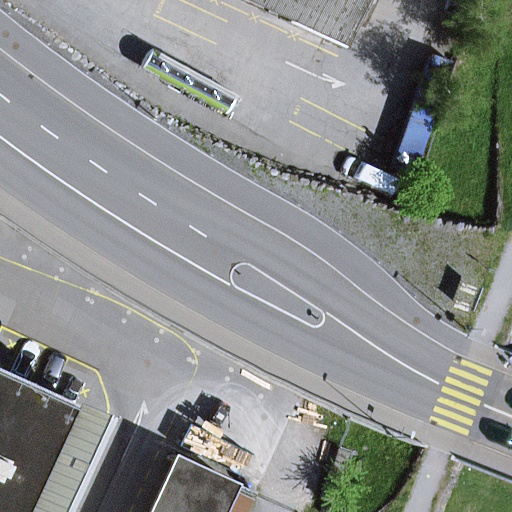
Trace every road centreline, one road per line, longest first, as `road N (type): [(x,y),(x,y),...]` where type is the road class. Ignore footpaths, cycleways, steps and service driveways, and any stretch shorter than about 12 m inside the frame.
road 1 (primary): [(511,418),(364,350),(118,200),(0,113)]
road 2 (track): [(511,266),(416,511)]
road 3 (track): [(511,104),(504,287)]
